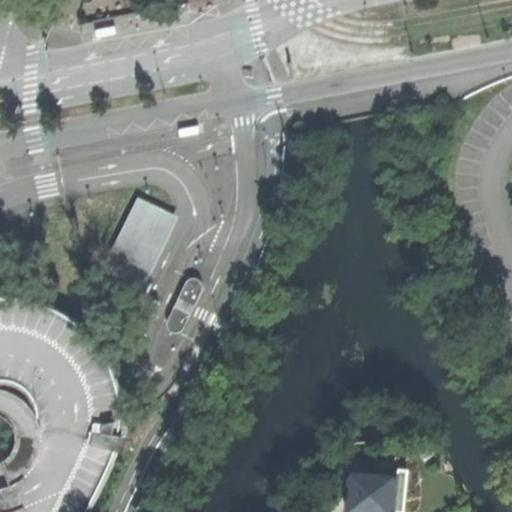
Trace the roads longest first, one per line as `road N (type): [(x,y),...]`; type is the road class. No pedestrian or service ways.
road 1 (secondary): [(0,145),(511,52)]
road 2 (secondary): [(329,0),(195,52),(0,90)]
